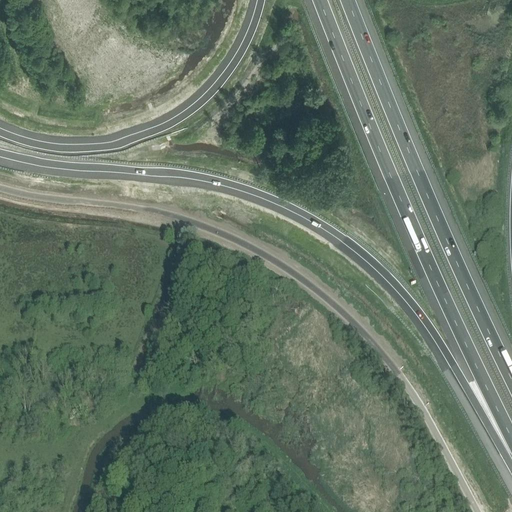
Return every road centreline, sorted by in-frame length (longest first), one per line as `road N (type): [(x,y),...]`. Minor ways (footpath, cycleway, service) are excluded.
road 1 (motorway): [(0,149),(222,183),(323,225),(416,307),(511,451)]
road 2 (unclassified): [(476,511),(395,368),(287,271),(160,210),(0,185)]
road 3 (motorway): [(322,0),(401,202),(511,439)]
road 4 (motorway): [(511,379),(425,191),(350,0)]
road 5 (motorway): [(263,0),(236,63),(169,125),(119,143),(80,146),(0,126)]
